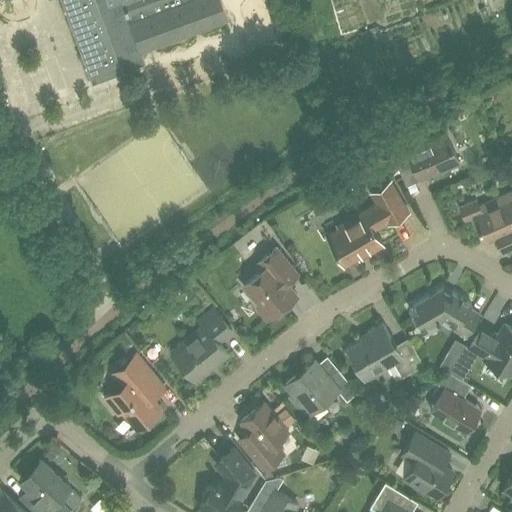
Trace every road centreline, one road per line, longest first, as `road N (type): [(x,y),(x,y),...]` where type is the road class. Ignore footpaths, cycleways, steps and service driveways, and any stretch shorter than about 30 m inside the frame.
road 1 (residential): [(129,479),(288,344),(432,254),(466,253),(511,280)]
road 2 (residential): [(0,454),(49,412),(129,479)]
